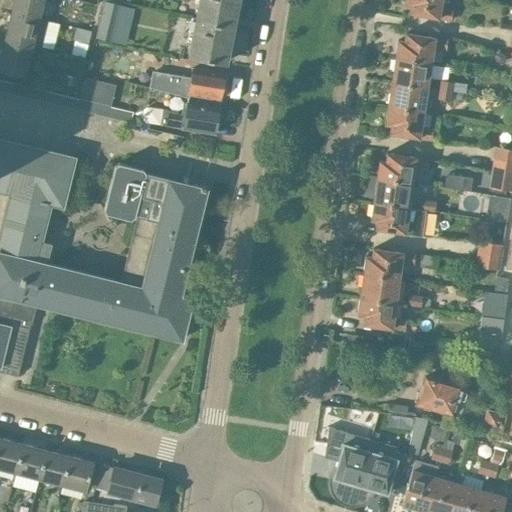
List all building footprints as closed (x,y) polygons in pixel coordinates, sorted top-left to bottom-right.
[(39,18),(42,0),(14,0),(11,11),(39,18)] [(233,23),(237,0),(199,0),(197,16),(233,23)] [(440,7),(441,0),(405,0),(405,2),(411,3),(409,10),(451,19),(453,10),(440,7)] [(49,20),(39,18),(11,11),(5,37),(32,44),(42,46),(49,20)] [(225,62),(233,23),(197,16),(189,55),(225,62)] [(68,32),(71,19),(62,17),(59,30),(68,32)] [(80,21),(71,19),(68,32),(77,34),(80,21)] [(448,39),(406,32),(404,40),(399,39),(396,56),(431,62),(434,46),(446,48),(448,39)] [(0,70),(24,76),(32,44),(5,37),(0,57),(0,70)] [(427,87),(431,62),(396,56),(392,81),(427,87)] [(225,88),(227,78),(224,78),(225,73),(193,68),(190,84),(177,82),(178,77),(137,69),(134,86),(175,93),(185,96),(185,93),(220,100),(222,87),(225,88)] [(441,79),(439,89),(452,91),(453,81),(441,79)] [(423,112),(427,87),(392,81),(388,106),(423,112)] [(450,100),(452,91),(439,89),(438,98),(450,100)] [(219,122),(221,113),(219,113),(220,108),(183,102),(181,112),(163,109),(160,124),(215,133),(217,122),(219,122)] [(421,127),(423,112),(388,106),(385,123),(391,124),(389,132),(432,139),(433,129),(421,127)] [(181,296),(207,188),(146,173),(144,168),(120,162),(116,165),(105,208),(107,213),(131,219),(135,216),(136,213),(139,214),(122,282),(36,260),(50,204),(61,207),(73,158),(0,139),(0,371),(16,376),(29,324),(30,324),(35,304),(44,306),(181,341),(191,299),(181,296)] [(511,148),(495,145),(493,158),(511,161),(511,148)] [(429,159),(386,152),(385,160),(380,160),(377,177),(412,182),(414,166),(427,168),(429,159)] [(511,174),(511,161),(493,158),(491,171),(511,174)] [(511,185),(511,174),(491,171),(488,186),(511,190),(511,185)] [(408,207),(412,182),(377,177),(373,201),(408,207)] [(507,221),(510,197),(489,195),(487,219),(507,221)] [(421,198),(420,208),(433,210),(434,200),(421,198)] [(406,222),(408,207),(373,201),(371,219),(377,220),(375,227),(417,234),(419,224),(406,222)] [(480,240),(478,252),(501,256),(503,244),(480,240)] [(414,254),(372,247),(371,256),(366,255),(363,272),(399,277),(401,261),(413,263),(414,254)] [(499,269),(501,256),(478,252),(476,265),(499,269)] [(395,302),(399,277),(363,272),(360,296),(395,302)] [(408,293),(407,303),(420,305),(421,295),(408,293)] [(393,318),(395,302),(360,296),(358,313),(363,315),(362,323),(404,329),(405,319),(393,318)] [(425,377),(418,403),(454,414),(462,388),(425,377)] [(481,425),(496,430),(501,415),(485,410),(481,425)] [(328,427),(325,446),(330,447),(327,458),(337,461),(335,466),(333,469),(329,476),(329,483),(330,491),(334,497),(339,502),(346,505),(366,437),(343,431),(328,427)] [(366,437),(346,505),(353,506),(361,505),(367,501),(372,496),(375,490),(387,494),(389,488),(393,471),(401,474),(407,455),(395,451),(396,447),(395,446),(366,437)] [(16,473),(17,471),(24,445),(0,438),(0,466),(6,468),(6,470),(16,473)] [(39,478),(39,477),(46,451),(24,445),(17,471),(29,474),(29,476),(39,478)] [(439,464),(442,451),(433,448),(429,461),(439,464)] [(62,485),(70,457),(46,451),(39,477),(54,481),(53,482),(62,485)] [(452,454),(442,451),(439,464),(448,466),(452,454)] [(92,463),(70,457),(62,485),(66,486),(67,484),(75,486),(75,488),(85,491),(92,463)] [(425,511),(435,476),(438,466),(414,460),(401,504),(425,511)] [(485,476),(489,464),(479,461),(476,474),(485,476)] [(499,466),(489,464),(485,476),(495,479),(499,466)] [(160,480),(100,465),(94,487),(154,503),(160,480)] [(429,511),(449,511),(458,483),(435,476),(425,511),(429,511)] [(474,511),(482,490),(458,483),(449,511),(474,511)] [(500,511),(505,497),(482,490),(474,511),(500,511)] [(83,501),(81,511),(112,511),(114,505),(83,501)]
